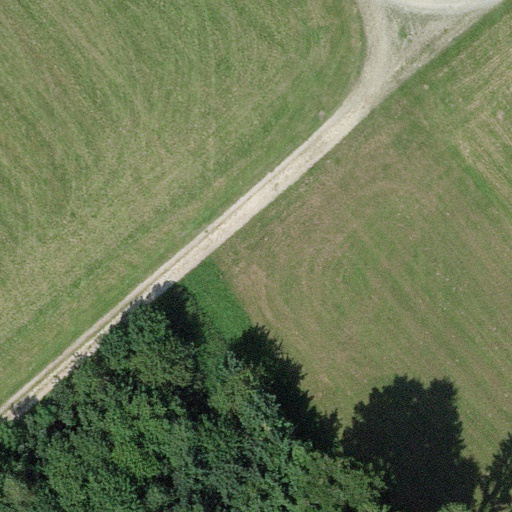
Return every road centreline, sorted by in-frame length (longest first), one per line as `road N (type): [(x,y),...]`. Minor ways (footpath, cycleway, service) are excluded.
road 1 (track): [(0,430),(497,0)]
road 2 (track): [(356,117),(379,81),(386,29),(375,0)]
